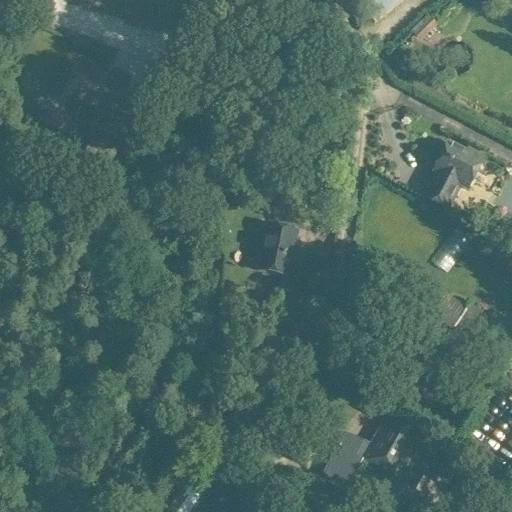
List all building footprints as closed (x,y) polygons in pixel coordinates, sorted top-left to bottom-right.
[(354,0),(374,24),(404,0),(354,0)] [(144,120),(116,109),(127,83),(107,74),(105,80),(78,69),(65,99),(100,113),(89,141),(91,142),(82,164),(120,180),(144,120)] [(442,164),(424,198),(447,210),(460,187),(467,190),(483,159),(467,150),(465,153),(448,144),(439,162),(442,164)] [(296,232),(266,226),(257,271),(287,278),(287,276),(296,277),(300,258),(291,256),(296,232)] [(433,260),(447,270),(462,249),(448,239),(433,260)] [(471,341),(487,318),(469,306),(460,320),(439,306),(421,332),(442,346),(434,358),(457,373),(476,345),(471,341)] [(323,342),(319,361),(335,364),(338,344),(323,342)] [(385,418),(369,448),(360,466),(397,486),(419,448),(406,440),(409,431),(385,418)] [(360,466),(369,448),(342,435),(322,478),(321,478),(317,484),(314,483),(302,506),(314,511),(339,511),(347,497),(343,495),(358,465),(360,466)]
